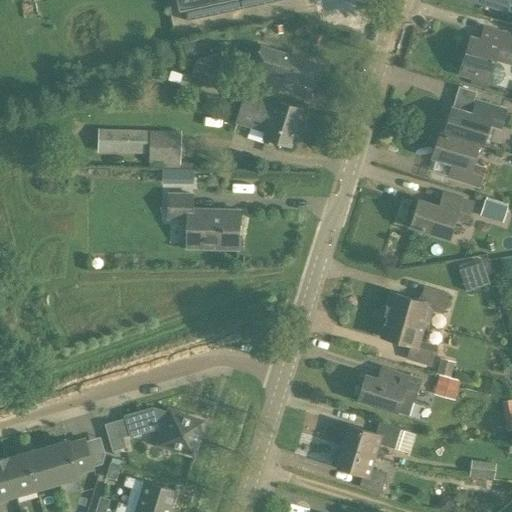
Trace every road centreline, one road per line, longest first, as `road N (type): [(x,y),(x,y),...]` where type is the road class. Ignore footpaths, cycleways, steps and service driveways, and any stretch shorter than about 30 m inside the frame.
road 1 (tertiary): [(285,373),(401,0)]
road 2 (residential): [(285,373),(216,355),(0,419)]
road 3 (tertiary): [(242,511),(285,373)]
